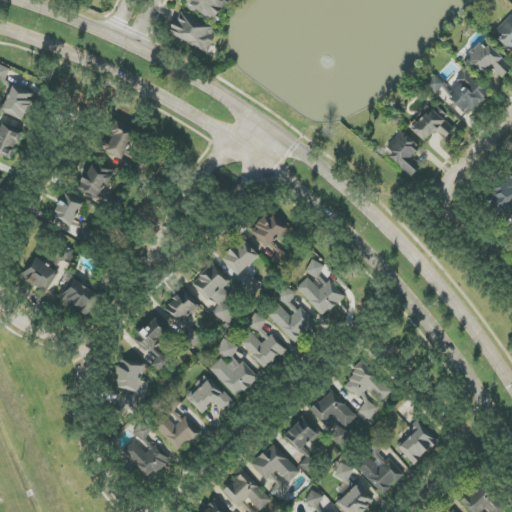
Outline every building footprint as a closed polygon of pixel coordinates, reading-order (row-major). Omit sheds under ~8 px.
[(185,0),(212,21),(227,2),(224,0),(185,0)] [(218,28),(180,12),(169,35),(208,52),(218,28)] [(511,25),(498,40),(511,52),(511,25)] [(485,41),(466,59),(482,76),(492,67),(501,78),(511,69),(485,41)] [(0,81),(5,83),(11,69),(0,64),(0,81)] [(434,96),(445,85),(436,75),(425,86),(434,96)] [(24,120),(32,94),(11,87),(2,113),(24,120)] [(436,131),(444,139),(455,129),(444,119),(447,116),(435,104),(411,129),(424,142),(436,131)] [(22,132),(2,124),(0,127),(0,153),(12,158),(22,132)] [(134,131),(117,124),(106,149),(123,157),(134,131)] [(412,157),(420,148),(403,132),(385,151),(412,176),(422,166),(412,157)] [(146,169),(146,165),(142,165),(141,156),(134,157),(135,170),(146,169)] [(113,172),(91,163),(79,190),(101,200),(113,172)] [(511,176),(509,174),(492,194),(497,198),(490,206),(500,215),(511,201),(511,176)] [(53,218),(72,227),(83,204),(64,195),(53,218)] [(289,230),(274,211),(251,229),(265,248),(289,230)] [(262,285),(246,269),(259,256),(243,239),(220,261),(253,294),(262,285)] [(22,279),(49,294),(69,256),(60,252),(52,267),(35,257),(22,279)] [(305,270),(310,276),(297,288),(323,317),(344,298),(321,272),(325,269),(316,260),(305,270)] [(226,325),(241,311),(221,291),(230,282),(212,264),(192,282),(218,309),(214,312),(226,325)] [(60,296),(87,316),(100,298),(73,278),(60,296)] [(268,315),(294,343),(315,324),(291,299),(295,295),(287,287),(277,296),(294,313),(290,317),(279,304),(268,315)] [(186,328),(178,337),(192,350),(202,339),(184,324),(199,306),(181,290),(164,310),(186,328)] [(241,343),(265,369),(285,350),(263,326),(266,323),(258,314),(248,322),(265,341),(262,344),(252,333),(241,343)] [(175,339),(156,318),(135,337),(155,360),(152,363),(158,371),(169,362),(156,348),(164,341),(168,345),(175,339)] [(210,369),(237,398),(257,378),(233,354),(237,350),(227,339),(217,347),(232,362),(228,366),(221,359),(210,369)] [(116,388),(139,392),(143,366),(120,362),(116,388)] [(343,387),(360,399),(367,389),(383,401),(394,386),(361,363),(343,387)] [(223,411),(233,401),(209,379),(189,400),(202,413),(213,402),(223,411)] [(358,418),(332,390),(312,409),(338,436),(358,418)] [(185,416),(182,419),(174,410),(180,405),(171,396),(149,416),(180,450),(200,432),(185,416)] [(367,400),(358,414),(369,422),(379,409),(367,400)] [(317,434),(302,418),(284,435),(299,451),(317,434)] [(438,441),(420,422),(395,445),(414,465),(438,441)] [(383,445),(372,437),(365,447),(376,456),(383,445)] [(169,462),(147,438),(140,445),(135,439),(123,450),(149,480),(169,462)] [(266,480),(277,470),(289,483),(300,473),(274,444),(251,465),(266,480)] [(390,459),(379,469),(367,456),(356,467),(384,496),(405,475),(390,459)] [(334,478),(348,483),(353,468),(340,463),(334,478)] [(238,507),(248,498),(260,511),(271,500),(244,471),(223,491),(238,507)] [(282,500),(290,487),(279,481),(271,494),(282,500)] [(337,502),(344,511),(363,511),(375,504),(360,484),(337,502)] [(461,501),(469,511),(483,511),(485,511),(486,511),(506,511),(507,511),(493,494),(478,484),(472,489),(469,495),(461,501)] [(226,511),(216,499),(205,507),(208,510),(205,511),(226,511)]
